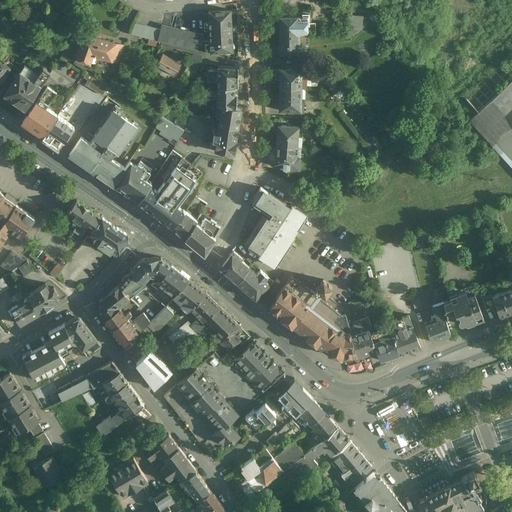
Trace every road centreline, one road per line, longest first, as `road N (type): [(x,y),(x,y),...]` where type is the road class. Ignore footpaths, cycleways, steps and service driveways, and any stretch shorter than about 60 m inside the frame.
road 1 (residential): [(251,0),(253,140),(236,217),(206,270)]
road 2 (tertiary): [(206,270),(340,394),(358,394),(422,365)]
road 3 (residential): [(234,511),(83,298)]
road 4 (tertiary): [(152,232),(0,123)]
